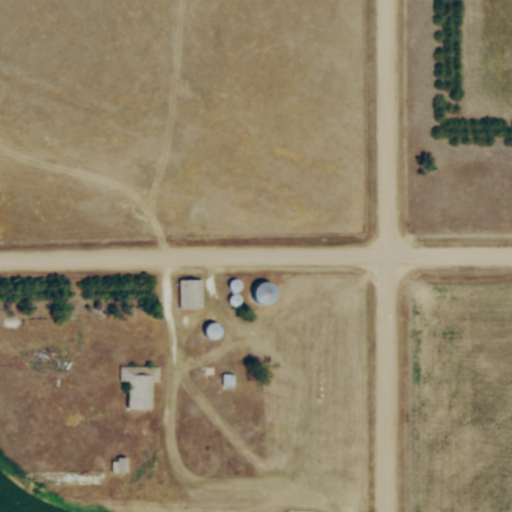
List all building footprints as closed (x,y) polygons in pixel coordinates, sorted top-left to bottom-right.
[(177,309),(200,309),(200,280),(177,280),(177,309)] [(260,306),(273,294),(263,283),(249,295),(260,306)] [(209,342),(219,333),(211,323),(200,331),(209,342)] [(149,384),(156,384),(156,368),(117,368),(117,383),(126,383),(126,411),(149,411),(149,384)] [(285,424),(261,424),(261,436),(285,436),(285,424)]
